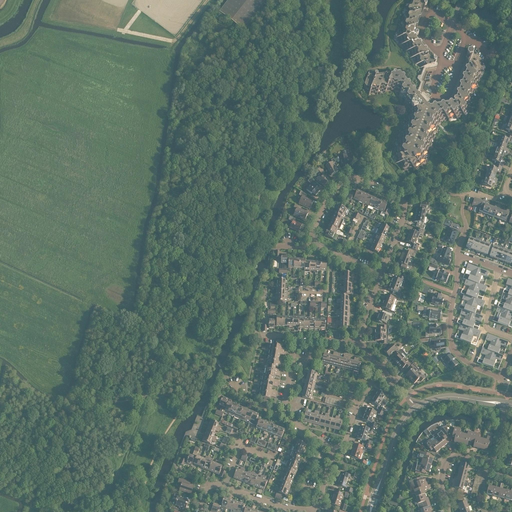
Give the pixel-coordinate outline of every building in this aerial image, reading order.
[(243,30),(263,4),(266,0),(227,0),(219,12),(243,30)] [(376,73),(375,73),(373,73),(371,73),(370,72),(369,72),(364,84),(362,90),(368,96),(392,92),(406,109),(391,151),(390,156),(400,169),(403,172),(419,170),(419,167),(422,167),(423,164),(426,164),(427,161),(425,159),(426,157),(429,156),(439,130),(437,128),(442,122),(466,118),(484,71),(480,66),(483,63),(471,49),(468,49),(467,52),(469,55),(470,54),(469,59),(468,59),(468,61),(466,67),(465,67),(465,68),(465,69),(464,71),(463,74),(462,76),(462,77),(462,79),(460,82),(459,84),(459,85),(459,86),(457,90),(456,92),(457,92),(454,98),(453,100),(454,101),(454,103),(452,103),(451,101),(449,102),(449,103),(443,103),(441,103),(441,104),(435,105),(435,104),(433,104),(432,104),(431,104),(429,102),(430,100),(428,98),(426,98),(424,96),(425,94),(423,92),(421,92),(420,91),(423,82),(421,80),(425,69),(436,67),(437,64),(435,62),(436,60),(435,59),(433,59),(431,57),(432,57),(431,55),(430,55),(426,51),(426,50),(425,49),(424,49),(421,44),(420,42),(419,42),(417,40),(416,38),(416,37),(415,36),(415,35),(415,36),(417,35),(418,34),(417,33),(415,33),(415,34),(414,33),(415,31),(414,31),(416,25),(417,25),(418,23),(417,23),(419,18),(420,17),(421,16),(420,15),(422,10),(423,10),(424,8),(423,7),(424,5),(426,5),(426,3),(423,0),(417,0),(405,2),(392,38),(419,67),(424,67),(420,75),(418,76),(417,78),(420,83),(417,90),(415,90),(415,89),(414,88),(413,88),(409,84),(410,83),(408,81),(408,82),(404,77),(404,76),(403,75),(400,72),(396,72),(395,72),(393,72),(393,73),(387,74),(387,73),(385,74),(379,75),(377,75),(377,74),(376,73)] [(498,142),(506,145),(507,142),(509,143),(511,137),(505,134),(504,137),(500,136),(498,142)] [(496,148),(506,152),(507,149),(505,148),(506,145),(498,142),(496,148)] [(494,154),(502,157),(503,154),(505,155),(506,152),(496,148),(494,154)] [(343,154),(338,155),(339,156),(336,157),(337,162),(340,162),(341,168),(349,166),(348,163),(351,162),(349,154),(348,150),(345,151),(344,150),(343,151),(343,154)] [(494,164),(501,167),(503,161),(501,160),(502,157),(494,154),(491,160),(495,161),(494,164)] [(337,171),(336,169),(337,168),(336,166),(337,165),(333,158),(331,160),(332,162),(325,166),(331,175),(337,171)] [(487,172),(495,175),(496,172),(498,173),(501,167),(494,164),(493,167),(489,166),(487,172)] [(324,172),(320,166),(317,169),(320,172),(317,175),(319,177),(316,180),(320,183),(321,183),(324,185),(328,181),(323,177),(324,176),(323,175),(322,174),(324,172)] [(485,178),(495,182),(496,179),(494,178),(495,175),(487,172),(485,178)] [(312,192),(315,195),(319,190),(317,188),(320,186),(310,177),(307,180),(310,183),(305,189),(310,194),(312,192)] [(482,184),(491,187),(492,184),(494,185),(495,182),(485,178),(482,184)] [(350,191),(347,197),(351,199),(351,197),(353,198),(358,201),(362,192),(357,190),(355,194),(353,193),(350,191)] [(305,197),(306,194),(300,191),(298,194),(302,196),(299,203),(309,208),(312,201),(305,197)] [(362,192),(358,201),(363,203),(367,195),(362,192)] [(367,195),(363,203),(368,205),(372,197),(367,195)] [(368,205),(373,207),(377,199),(372,197),(368,205)] [(373,207),(378,210),(381,201),(377,199),(373,207)] [(384,214),(387,216),(390,210),(387,208),(385,207),(387,204),(381,201),(378,210),(383,212),(385,213),(384,214)] [(481,212),(488,214),(491,206),(488,205),(488,203),(483,201),(480,208),(478,213),(481,214),(481,212)] [(428,206),(428,202),(420,202),(421,206),(420,206),(419,208),(416,207),(415,214),(424,216),(426,209),(425,209),(426,206),(428,206)] [(301,207),(294,204),(293,207),(296,208),(293,216),(303,220),(307,213),(300,209),(301,207)] [(336,210),(344,214),(346,208),(337,204),(336,206),(337,207),(336,210)] [(491,206),(488,214),(493,217),(497,206),(494,205),(494,208),(491,206)] [(497,206),(493,217),(499,219),(502,211),(499,210),(500,207),(497,206)] [(333,215),(341,218),(342,219),(344,214),(336,210),(334,215),(333,215)] [(502,211),(499,219),(505,221),(509,211),(506,210),(506,212),(502,211)] [(423,223),(424,216),(415,214),(413,221),(417,222),(416,223),(417,224),(416,227),(423,230),(425,226),(422,225),(423,223)] [(335,222),(339,223),(341,224),(343,219),(342,219),(341,218),(333,215),(331,220),(335,222)] [(289,227),(298,231),(301,225),(294,221),(295,218),(290,216),(288,219),(292,221),(289,227)] [(331,220),(328,224),(329,225),(337,228),(339,229),(341,224),(339,223),(335,222),(331,220)] [(376,228),(378,229),(386,233),(389,228),(380,224),(378,223),(376,228)] [(327,230),(335,233),(337,228),(329,225),(327,230)] [(407,236),(417,239),(418,235),(421,237),(424,230),(418,228),(416,232),(410,230),(407,236)] [(457,230),(449,228),(444,241),(452,244),(457,230)] [(376,234),(384,238),(386,233),(378,229),(376,234)] [(337,234),(335,233),(327,230),(324,235),(328,236),(333,239),(335,240),(337,234)] [(374,239),(382,243),(384,238),(376,234),(374,239)] [(415,243),(417,239),(407,236),(405,241),(412,244),(410,248),(416,251),(419,244),(415,243)] [(466,247),(471,249),(474,240),(469,238),(466,247)] [(371,244),(380,248),(382,243),(374,239),(371,244)] [(471,249),(476,251),(479,241),(474,240),(471,249)] [(476,251),(481,253),(485,243),(479,241),(476,251)] [(481,253),(486,255),(490,245),(485,243),(481,253)] [(365,253),(371,256),(373,253),(374,251),(377,253),(380,248),(371,244),(369,249),(368,251),(367,250),(365,253)] [(489,256),(495,258),(498,248),(499,247),(493,245),(489,256)] [(448,257),(450,250),(443,247),(441,254),(440,254),(438,261),(448,265),(450,258),(448,257)] [(400,256),(409,260),(410,256),(414,257),(416,251),(409,248),(408,252),(402,250),(400,256)] [(495,258),(500,260),(503,250),(498,248),(495,258)] [(500,260),(505,261),(509,250),(504,248),(503,250),(500,260)] [(279,251),(275,250),(275,257),(279,257),(280,257),(280,263),(282,263),(282,269),(278,269),(278,272),(286,273),(286,263),(287,254),(281,254),(279,254),(279,251)] [(413,261),(409,260),(400,256),(397,262),(401,264),(400,264),(401,264),(401,265),(402,266),(403,266),(402,269),(408,271),(410,266),(411,267),(413,261)] [(473,282),(478,268),(467,264),(465,269),(471,271),(470,275),(469,275),(467,279),(473,282)] [(488,272),(478,268),(473,282),(476,283),(478,284),(479,281),(480,279),(479,279),(481,275),(486,277),(488,272)] [(438,270),(435,278),(446,282),(449,274),(438,270)] [(406,279),(399,276),(397,279),(392,277),(390,283),(399,286),(401,287),(404,281),(405,281),(406,279)] [(473,282),(467,279),(465,279),(463,284),(469,286),(468,290),(467,290),(466,291),(461,289),(460,293),(471,297),(476,283),(473,282)] [(511,296),(511,280),(507,279),(505,284),(511,286),(509,290),(508,291),(503,289),(502,292),(511,296)] [(397,292),(399,286),(390,283),(387,289),(393,291),(392,294),(399,297),(400,295),(399,293),(397,292)] [(483,285),(478,284),(476,283),(471,297),(474,298),(481,300),(482,297),(477,295),(478,294),(477,294),(479,290),(484,292),(486,287),(483,285)] [(508,310),(511,297),(511,296),(502,292),(500,298),(506,300),(504,304),(504,303),(503,305),(498,303),(497,306),(508,310)] [(441,305),(443,298),(439,297),(440,295),(435,293),(434,296),(432,296),(431,303),(434,304),(434,305),(438,305),(438,304),(441,305)] [(398,300),(399,297),(392,294),(391,296),(385,294),(383,300),(392,304),(395,298),(398,300)] [(474,298),(471,297),(463,294),(461,299),(467,301),(466,305),(465,305),(464,307),(463,309),(469,311),(474,298)] [(480,312),(475,310),(476,309),(475,308),(477,305),(482,307),(484,301),(474,298),(469,311),(472,312),(479,315),(480,312)] [(395,305),(392,304),(383,300),(380,307),(386,309),(385,312),(394,315),(395,312),(393,311),(395,305)] [(502,324),(508,310),(497,306),(495,311),(501,314),(499,317),(498,318),(493,316),(492,320),(502,324)] [(425,317),(439,319),(440,311),(438,311),(438,309),(426,307),(425,317)] [(469,311),(463,309),(461,309),(459,314),(465,316),(464,320),(463,320),(462,321),(457,319),(456,323),(459,324),(467,326),(472,312),(469,311)] [(263,325),(262,331),(266,331),(266,328),(268,328),(274,329),(274,320),(275,310),(267,310),(267,313),(268,313),(268,314),(267,315),(268,319),(268,325),(266,325),(263,325)] [(502,324),(508,326),(509,322),(511,317),(511,311),(508,310),(502,324)] [(375,321),(378,322),(381,323),(381,321),(385,323),(387,318),(390,319),(391,314),(385,312),(384,311),(383,314),(378,312),(375,321)] [(472,312),(467,326),(470,327),(477,330),(478,327),(473,325),(474,324),(473,323),(475,319),(480,322),(482,316),(479,315),(472,312)] [(465,341),(470,327),(467,326),(459,324),(457,329),(463,331),(462,335),(461,334),(459,339),(465,341)] [(374,328),(374,334),(384,334),(384,331),(387,331),(387,325),(381,325),(381,328),(374,328)] [(440,333),(441,333),(441,330),(440,329),(440,326),(438,326),(438,325),(432,325),(432,326),(429,326),(429,327),(425,326),(425,331),(429,331),(429,336),(434,336),(434,334),(440,334),(440,333)] [(477,330),(470,327),(465,341),(470,343),(472,338),(471,338),(473,334),(478,336),(480,331),(477,330)] [(384,337),(384,334),(374,334),(374,340),(381,340),(381,344),(387,344),(387,337),(384,337)] [(487,350),(492,352),(497,338),(487,334),(485,339),(490,341),(489,345),(488,345),(487,350)] [(435,348),(436,350),(440,350),(439,348),(445,347),(444,339),(438,340),(437,338),(429,340),(430,345),(434,345),(434,349),(435,348)] [(492,352),(503,355),(504,352),(499,350),(499,349),(500,345),(506,347),(508,342),(497,338),(492,352)] [(275,345),(270,344),(269,349),(285,352),(286,349),(280,348),(281,344),(282,344),(283,340),(276,339),(275,345)] [(397,352),(400,349),(402,347),(401,346),(400,344),(397,347),(396,345),(394,347),(391,344),(387,348),(386,347),(383,350),(388,356),(395,350),(397,352)] [(476,362),(487,366),(492,352),(487,350),(482,348),(480,353),(485,355),(484,359),(483,359),(483,360),(478,358),(476,362)] [(393,360),(397,365),(404,358),(407,355),(401,349),(394,356),(396,358),(393,360)] [(318,361),(327,363),(329,355),(325,354),(326,351),(324,350),(323,354),(320,353),(318,361)] [(332,356),(329,355),(327,363),(332,365),(335,353),(333,352),(332,356)] [(503,355),(492,352),(487,366),(492,368),(492,367),(494,363),(494,362),(495,358),(501,361),(503,355)] [(451,369),(457,363),(449,354),(445,357),(444,355),(440,358),(442,361),(443,360),(451,369)] [(279,356),(268,355),(267,360),(283,363),(284,359),(279,359),(279,356)] [(343,358),(339,357),(337,366),(342,367),(345,355),(343,355),(343,358)] [(353,361),(350,360),(348,369),(353,370),(356,358),(354,357),(353,361)] [(404,358),(397,365),(401,369),(404,366),(406,369),(410,364),(404,358)] [(405,375),(409,379),(417,372),(415,370),(417,368),(413,363),(408,368),(410,370),(405,375)] [(307,376),(315,378),(317,373),(308,371),(305,370),(304,372),(308,373),(307,376)] [(417,372),(409,379),(413,384),(418,379),(421,381),(425,377),(421,372),(419,374),(417,372)] [(262,375),(261,381),(277,384),(278,380),(273,379),(273,377),(262,375)] [(304,386),(313,389),(314,383),(302,380),(302,382),(305,383),(304,386)] [(260,386),(259,391),(276,394),(276,391),(271,390),(271,388),(260,386)] [(377,390),(373,396),(386,404),(387,401),(383,399),(385,396),(377,390)] [(220,396),(221,392),(218,391),(216,397),(219,398),(221,399),(219,404),(221,406),(219,411),(216,410),(215,413),(221,416),(225,407),(227,402),(226,401),(228,398),(222,396),(220,396)] [(258,397),(263,398),(263,403),(270,404),(270,401),(269,401),(270,397),(275,397),(276,394),(259,391),(258,397)] [(302,394),(302,397),(310,399),(311,394),(299,391),(299,393),(302,394)] [(386,404),(373,396),(370,401),(377,406),(376,408),(378,410),(384,413),(385,410),(382,408),(383,405),(384,406),(386,404)] [(231,400),(229,399),(227,402),(225,407),(223,412),(228,414),(233,404),(229,402),(230,401),(231,400)] [(236,405),(233,404),(228,414),(232,416),(232,415),(233,416),(238,406),(238,404),(237,403),(236,405)] [(243,408),(238,406),(233,416),(238,418),(243,408)] [(366,407),(364,413),(372,417),(373,414),(376,415),(376,414),(382,416),(384,413),(378,410),(377,412),(374,411),(375,411),(366,407)] [(248,410),(243,408),(238,418),(243,420),(248,410)] [(253,412),(248,410),(243,420),(248,422),(253,412)] [(310,413),(308,422),(313,423),(316,411),(314,411),(313,414),(310,413)] [(257,413),(253,412),(248,422),(253,424),(254,425),(253,426),(254,427),(258,418),(257,417),(258,414),(257,414),(257,413)] [(320,416),(318,424),(324,426),(327,414),(325,413),(324,417),(320,416)] [(371,423),(370,426),(376,428),(377,424),(373,423),(374,421),(371,420),(372,417),(364,413),(363,413),(364,413),(361,419),(368,422),(371,423)] [(331,418),(329,427),(334,428),(337,416),(335,416),(334,419),(331,418)] [(255,427),(257,428),(260,429),(263,424),(264,421),(258,419),(258,418),(254,427),(255,427)] [(220,427),(217,426),(218,423),(209,420),(207,425),(216,428),(219,430),(220,427)] [(265,434),(265,432),(269,423),(264,421),(260,429),(264,431),(263,433),(265,434)] [(266,435),(267,432),(271,434),(274,425),(271,424),(272,423),(269,422),(269,423),(265,432),(265,434),(266,435)] [(219,430),(216,428),(207,425),(205,430),(214,433),(215,430),(218,432),(219,430)] [(271,434),(274,435),(273,437),(275,438),(279,427),(274,425),(271,434)] [(359,425),(357,432),(366,434),(367,431),(370,432),(370,430),(374,432),(376,428),(370,426),(369,428),(359,425)] [(276,439),(277,437),(280,439),(284,429),(279,427),(275,438),(276,439)] [(453,442),(460,443),(463,434),(459,433),(460,429),(454,427),(451,436),(455,437),(453,442)] [(216,438),(213,436),(214,433),(205,430),(203,435),(212,438),(215,440),(216,438)] [(435,440),(441,447),(447,443),(444,440),(446,438),(440,430),(435,434),(438,437),(435,440)] [(463,434),(460,443),(467,445),(468,441),(471,442),(473,433),(467,431),(466,435),(463,434)] [(366,434),(357,432),(355,438),(365,441),(364,444),(370,446),(371,442),(367,440),(368,438),(365,438),(366,434)] [(473,433),(471,442),(474,442),(472,447),(479,449),(482,439),(478,438),(479,434),(473,433)] [(215,440),(212,438),(203,435),(201,440),(210,444),(211,441),(214,442),(215,440)] [(482,439),(479,449),(486,451),(487,446),(490,447),(493,438),(487,436),(486,440),(482,439)] [(295,437),(295,438),(294,440),(293,445),(292,445),(294,446),(302,449),(305,444),(304,444),(305,442),(307,443),(308,439),(302,437),(301,439),(295,437)] [(426,448),(427,446),(430,450),(433,448),(436,452),(441,447),(435,440),(433,437),(430,440),(429,439),(425,443),(425,444),(423,445),(426,448)] [(353,443),(351,450),(361,453),(362,448),(366,449),(366,448),(369,449),(370,446),(364,444),(362,443),(361,446),(353,443)] [(292,451),(300,454),(302,451),(303,452),(304,450),(302,449),(294,446),(292,445),(293,445),(291,444),(289,450),(292,451)] [(182,458),(179,464),(183,465),(184,462),(186,463),(185,464),(188,464),(191,465),(194,457),(195,457),(199,448),(195,447),(194,450),(192,456),(189,454),(187,460),(185,459),(182,458)] [(361,453),(351,450),(349,456),(359,459),(361,453)] [(298,459),(300,454),(292,451),(290,456),(292,457),(298,459)] [(421,462),(430,465),(432,458),(428,457),(428,454),(419,451),(419,454),(417,454),(416,457),(418,457),(418,458),(422,459),(421,462)] [(193,464),(198,466),(201,458),(196,455),(193,464)] [(203,468),(206,460),(208,456),(205,455),(204,459),(201,458),(198,466),(203,468)] [(208,470),(211,462),(213,458),(208,456),(206,460),(203,468),(208,470)] [(288,461),(290,462),(298,465),(301,460),(298,459),(292,457),(290,456),(288,461)] [(213,472),(216,464),(218,460),(213,458),(211,462),(208,470),(213,472)] [(216,464),(213,472),(220,475),(219,476),(223,478),(225,471),(220,469),(222,466),(218,464),(220,461),(218,460),(216,464)] [(285,465),(296,470),(298,465),(290,462),(287,460),(285,465)] [(428,471),(430,465),(421,462),(420,466),(416,465),(414,471),(423,473),(424,470),(428,471)] [(460,467),(459,469),(466,471),(467,465),(469,466),(469,465),(460,463),(459,466),(460,467)] [(284,468),(287,469),(286,472),(294,475),(296,470),(285,465),(284,468)] [(241,467),(239,470),(236,469),(233,477),(238,479),(241,471),(243,467),(241,467)] [(243,467),(241,471),(238,479),(243,481),(246,473),(243,472),(245,468),(243,467)] [(458,471),(457,475),(466,477),(466,476),(465,476),(466,471),(459,469),(459,471),(458,471)] [(246,473),(243,481),(248,483),(251,475),(253,471),(251,471),(250,472),(247,471),(246,473)] [(253,471),(251,475),(248,483),(253,485),(256,477),(257,475),(254,473),(254,472),(253,471)] [(337,478),(346,481),(347,477),(350,478),(350,476),(356,478),(357,474),(351,472),(351,475),(340,471),(337,478)] [(282,473),(281,476),(292,480),(294,481),(295,479),(293,478),(294,475),(286,472),(285,474),(282,473)] [(261,475),(259,478),(256,477),(253,485),(258,487),(261,479),(263,476),(261,475)] [(466,477),(457,475),(456,479),(456,481),(466,484),(467,481),(463,480),(464,477),(466,478),(466,477)] [(263,476),(261,479),(258,487),(263,489),(267,481),(264,480),(265,476),(263,476)] [(280,478),(283,479),(282,482),(290,485),(292,480),(281,476),(280,478)] [(418,489),(427,485),(426,481),(427,481),(426,478),(423,479),(422,476),(408,481),(410,487),(412,486),(413,487),(413,486),(417,485),(418,489)] [(189,484),(190,481),(179,477),(177,482),(181,483),(179,490),(190,494),(193,485),(189,484)] [(345,484),(346,481),(337,478),(335,485),(346,488),(345,491),(351,493),(353,489),(347,487),(348,485),(345,484)] [(466,484),(456,481),(455,483),(454,487),(458,488),(463,489),(464,486),(466,487),(466,484)] [(282,482),(280,487),(290,491),(291,489),(289,489),(290,485),(282,482)] [(276,488),(279,489),(278,492),(277,494),(276,493),(274,497),(280,499),(282,496),(282,494),(286,495),(288,492),(290,493),(290,491),(280,487),(277,485),(276,488)] [(415,497),(424,494),(423,489),(424,489),(424,490),(430,488),(429,485),(427,485),(427,486),(418,489),(410,491),(411,495),(414,493),(415,497)] [(488,485),(486,493),(491,495),(491,496),(492,496),(494,487),(488,485)] [(500,489),(498,497),(503,498),(503,499),(504,500),(506,490),(501,489),(502,487),(499,486),(499,488),(499,489),(500,489)] [(493,495),(498,497),(500,489),(499,489),(499,488),(494,487),(492,496),(492,497),(493,495)] [(332,497),(341,500),(342,496),(346,497),(348,493),(345,492),(344,494),(333,491),(332,497)] [(182,495),(174,493),(173,497),(176,498),(174,505),(185,508),(188,500),(181,498),(182,495)] [(415,505),(416,505),(417,507),(429,503),(427,498),(426,498),(424,494),(415,497),(417,501),(413,502),(415,505)] [(229,499),(229,498),(227,497),(227,499),(223,497),(222,501),(220,501),(218,504),(219,505),(218,508),(225,510),(226,508),(229,499)] [(340,504),(341,500),(332,497),(330,503),(340,507),(340,509),(344,511),(346,505),(340,504)] [(459,509),(467,507),(466,502),(467,502),(467,501),(464,501),(463,498),(458,500),(459,504),(455,505),(456,508),(458,507),(459,509)] [(229,499),(226,508),(231,509),(234,501),(229,499)] [(230,511),(235,511),(239,503),(234,501),(231,509),(230,511)] [(241,511),(244,504),(241,503),(241,501),(240,501),(239,503),(235,511),(241,511)] [(417,507),(418,510),(416,511),(430,511),(430,509),(431,509),(429,503),(417,507)]
